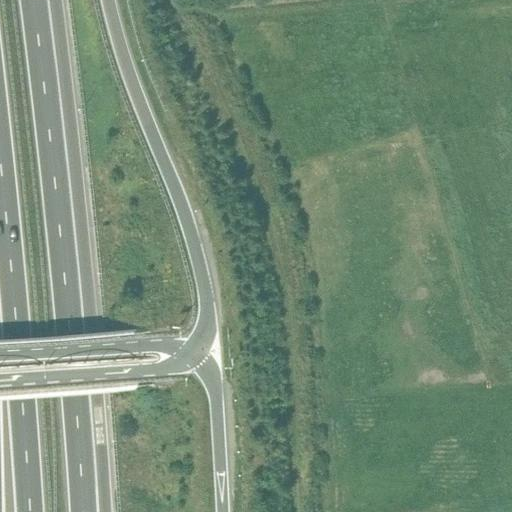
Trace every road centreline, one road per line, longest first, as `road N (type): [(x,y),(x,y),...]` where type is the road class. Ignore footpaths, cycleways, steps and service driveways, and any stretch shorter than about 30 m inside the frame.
road 1 (trunk): [(82,511),(32,0)]
road 2 (trunk): [(196,356),(210,313),(202,277),(108,0)]
road 3 (trunk): [(10,249),(29,511)]
road 4 (secondary): [(0,380),(165,369),(196,356)]
road 5 (secondary): [(196,356),(163,347),(0,356)]
road 6 (trunk): [(224,511),(217,394),(196,356)]
